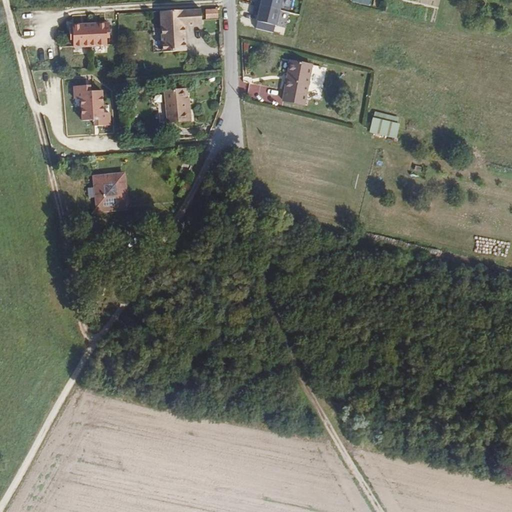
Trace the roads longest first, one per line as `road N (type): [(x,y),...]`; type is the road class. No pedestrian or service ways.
road 1 (track): [(0,498),(91,346),(4,0)]
road 2 (track): [(381,511),(283,348),(229,120)]
road 3 (track): [(91,346),(164,241),(229,120)]
road 4 (residential): [(226,0),(229,120)]
